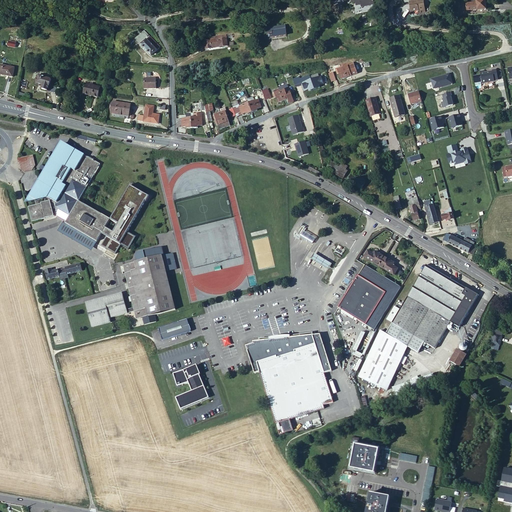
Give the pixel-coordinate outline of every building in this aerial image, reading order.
[(103,0),(104,10),(119,9),(118,0),(103,0)] [(413,1),(409,1),(411,12),(418,11),(418,13),(425,11),(422,0),(421,0),(413,2),(413,1)] [(475,11),(486,10),(484,0),(475,1),(476,3),(466,5),(467,11),(475,10),(475,11)] [(285,27),(265,29),(266,35),(273,34),(273,38),(286,37),(285,27)] [(135,41),(141,46),(150,37),(145,31),(135,41)] [(150,37),(141,46),(152,59),(161,50),(150,37)] [(211,41),(204,43),(205,51),(212,50),(212,48),(220,47),(220,49),(228,47),(226,39),(218,40),(218,37),(211,38),(211,41)] [(0,73),(0,74),(14,77),(16,67),(1,65),(0,73)] [(342,68),(345,77),(350,76),(348,70),(350,69),(348,65),(343,67),(342,68)] [(340,79),(345,77),(342,68),(340,69),(335,70),(337,75),(338,74),(340,79)] [(482,70),(477,70),(479,83),(491,81),(491,80),(495,79),(494,69),(490,70),(490,71),(482,72),(482,70)] [(453,83),(450,72),(430,78),(433,89),(453,83)] [(42,90),(48,92),(52,80),(39,75),(36,85),(43,88),(42,90)] [(309,91),(314,89),(310,80),(308,75),(299,78),(298,77),(291,79),(294,87),(301,85),(304,91),(308,90),(309,91)] [(310,80),(314,89),(319,88),(318,86),(322,84),(320,79),(319,77),(310,80)] [(144,90),(156,90),(156,79),(144,78),(144,90)] [(83,96),(98,99),(101,88),(86,84),(83,96)] [(277,103),(282,101),(278,90),(277,88),(272,91),(273,93),(272,94),(273,98),(275,98),(277,103)] [(267,89),(261,91),(264,100),(270,98),(267,89)] [(288,104),(293,102),(289,93),(287,93),(285,89),(284,89),(280,91),(280,89),(278,90),(282,101),(287,99),(288,104)] [(409,104),(421,101),(418,91),(407,94),(409,104)] [(452,95),(451,91),(442,94),(443,98),(441,99),(442,102),(440,102),(442,108),(454,105),(451,95),(452,95)] [(399,96),(389,99),(394,118),(404,115),(399,96)] [(374,97),(365,101),(369,117),(380,114),(374,97)] [(257,100),(248,103),(251,112),(256,111),(256,109),(260,108),(257,100)] [(112,114),(129,116),(130,105),(113,101),(112,114)] [(251,112),(248,103),(238,107),(241,114),(246,113),(246,114),(251,112)] [(241,114),(238,107),(237,104),(232,106),(236,116),(241,114)] [(227,115),(226,111),(219,114),(224,128),(229,126),(226,116),(227,115)] [(219,114),(218,112),(216,113),(217,114),(212,116),(214,120),(215,120),(219,130),(224,128),(219,114)] [(144,123),(158,125),(159,116),(145,113),(144,123)] [(179,119),(175,119),(175,127),(186,127),(186,128),(191,128),(191,118),(190,115),(190,114),(185,114),(185,116),(185,119),(179,119)] [(298,115),(287,118),(292,135),(303,132),(302,128),(301,128),(298,115)] [(459,119),(458,115),(446,118),(449,129),(460,126),(459,122),(458,120),(459,119)] [(440,121),(439,117),(428,120),(431,131),(442,128),(441,124),(440,124),(439,121),(440,121)] [(191,118),(191,128),(196,128),(196,126),(201,126),(201,118),(200,118),(193,118),(191,118)] [(511,130),(503,132),(504,136),(506,145),(511,144),(511,130)] [(320,133),(316,134),(321,158),(325,157),(320,133)] [(304,141),(294,144),(298,157),(308,154),(304,141)] [(457,144),(446,147),(448,153),(445,154),(449,164),(453,163),(454,165),(464,163),(465,165),(472,163),(467,148),(459,150),(457,144)] [(96,164),(60,145),(43,180),(39,187),(42,188),(46,200),(47,200),(48,203),(27,211),(31,225),(53,218),(55,216),(59,211),(71,217),(68,222),(67,226),(99,242),(111,219),(77,201),(96,164)] [(25,173),(32,171),(35,165),(32,155),(17,160),(20,170),(25,173)] [(347,171),(345,170),(338,166),(331,161),(327,166),(326,169),(342,179),(347,171)] [(350,176),(364,184),(365,180),(352,172),(350,176)] [(361,189),(364,184),(350,176),(347,181),(361,189)] [(42,188),(39,187),(31,202),(43,199),(46,200),(42,188)] [(415,206),(419,204),(417,197),(407,200),(408,206),(415,205),(415,206)] [(392,200),(395,209),(403,207),(401,198),(392,200)] [(419,219),(415,206),(415,205),(408,206),(413,221),(419,219)] [(433,205),(425,207),(429,224),(438,222),(433,205)] [(55,216),(68,222),(71,217),(59,211),(55,216)] [(315,239),(303,232),(300,237),(312,244),(315,239)] [(447,243),(458,248),(461,241),(451,236),(447,242),(447,243)] [(462,241),(472,246),(472,245),(473,243),(474,243),(464,237),(462,241)] [(461,241),(458,248),(468,253),(472,246),(462,241),(461,241)] [(142,315),(180,303),(163,249),(125,262),(137,303),(130,305),(125,289),(89,301),(97,326),(116,320),(115,315),(139,307),(142,315)] [(379,267),(384,258),(375,252),(373,255),(368,251),(363,258),(379,267)] [(321,266),(328,271),(331,265),(324,261),(314,255),(311,261),(321,266)] [(393,263),(384,258),(379,267),(394,276),(397,269),(392,266),(393,263)] [(79,270),(77,263),(65,267),(65,268),(57,270),(52,271),(51,269),(44,271),(47,281),(59,277),(60,280),(67,278),(66,271),(69,270),(70,273),(79,270)] [(409,295),(407,297),(425,308),(451,323),(459,328),(466,315),(478,295),(466,288),(465,288),(449,279),(426,265),(421,274),(409,295)] [(338,309),(374,331),(401,288),(364,266),(354,283),(346,296),(338,309)] [(345,296),(346,296),(354,283),(352,283),(350,286),(346,292),(345,296)] [(367,359),(362,370),(359,377),(366,380),(368,381),(370,381),(387,389),(408,347),(418,353),(422,346),(424,343),(435,349),(439,343),(451,323),(425,308),(407,297),(400,310),(394,307),(387,320),(392,323),(386,333),(381,331),(378,337),(367,359)] [(191,331),(187,319),(159,328),(163,340),(191,331)] [(499,346),(503,331),(493,328),(489,343),(499,346)] [(224,346),(231,345),(229,337),(222,338),(224,346)] [(325,373),(317,347),(322,345),(319,337),(252,344),(252,346),(246,348),(252,368),(258,367),(259,372),(279,436),(294,431),(291,420),(325,410),(324,406),(334,403),(325,373)] [(450,362),(459,367),(466,355),(457,350),(450,362)] [(195,366),(173,374),(177,386),(188,382),(192,391),(175,397),(180,409),(209,399),(204,385),(202,386),(195,366)] [(395,397),(436,382),(433,373),(392,387),(395,397)] [(385,392),(387,389),(370,381),(364,393),(380,402),(385,392)] [(352,436),(351,444),(353,444),(359,445),(360,438),(352,436)] [(359,445),(353,444),(349,467),(372,471),(373,470),(376,448),(359,445)] [(399,460),(416,463),(417,456),(400,453),(399,460)] [(428,504),(435,467),(428,465),(421,502),(428,504)] [(511,472),(503,470),(501,483),(497,482),(496,488),(500,489),(498,500),(504,501),(503,504),(511,505),(511,502),(511,472)] [(386,511),(389,497),(369,493),(365,511),(386,511)] [(434,511),(439,511),(449,511),(450,508),(451,503),(436,500),(434,511)]
